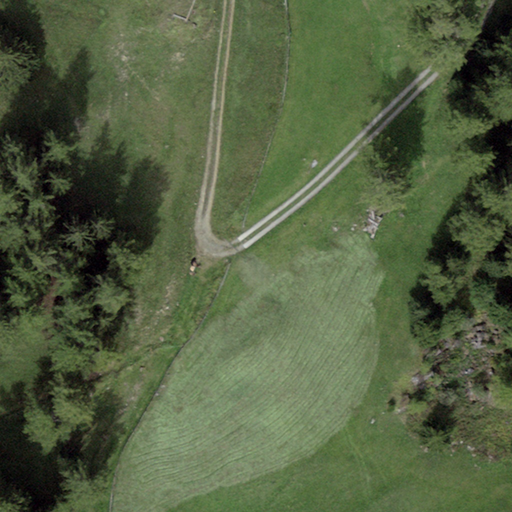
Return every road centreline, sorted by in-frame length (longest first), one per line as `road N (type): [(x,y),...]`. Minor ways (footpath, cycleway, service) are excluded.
road 1 (track): [(228,0),(201,227),(206,240),(225,249),(284,212),(426,77),(461,35),(476,0)]
road 2 (track): [(206,240),(129,390),(85,511)]
